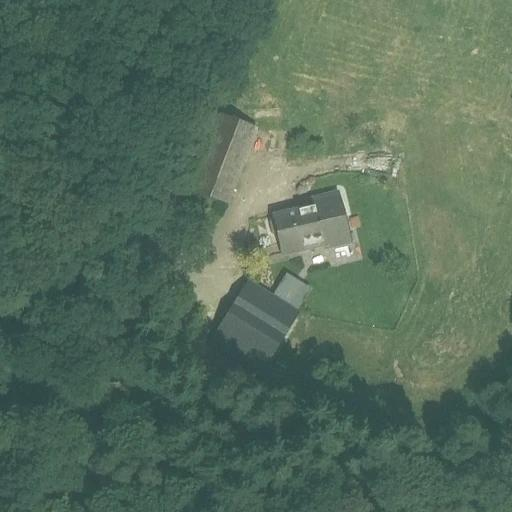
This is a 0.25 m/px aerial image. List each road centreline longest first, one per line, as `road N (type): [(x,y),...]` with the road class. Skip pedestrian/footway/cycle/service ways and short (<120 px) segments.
road 1 (unclassified): [(37,511),(150,250),(0,145)]
road 2 (track): [(150,250),(243,0)]
